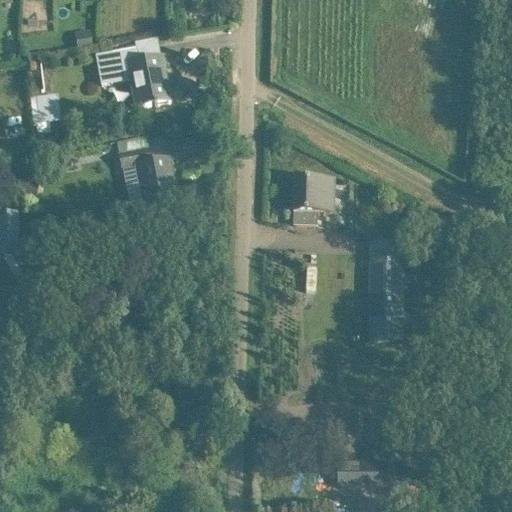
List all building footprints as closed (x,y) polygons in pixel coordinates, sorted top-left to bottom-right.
[(129,83),(135,111),(171,105),(162,60),(139,65),(137,53),(96,61),(101,89),(129,83)] [(31,100),(33,125),(50,124),(49,99),(31,100)] [(129,156),(118,158),(121,173),(134,171),(144,219),(146,232),(167,228),(165,215),(179,212),(170,162),(152,165),(149,152),(129,156)] [(38,177),(20,175),(17,197),(36,199),(38,177)] [(335,184),(315,183),(295,183),(293,228),(313,229),(314,215),(334,216),(335,184)] [(17,216),(0,216),(0,259),(18,259),(17,216)] [(440,228),(419,216),(414,226),(435,238),(440,228)] [(404,247),(370,246),(369,343),(403,344),(404,311),(404,289),(414,289),(415,289),(415,264),(404,263),(404,247)] [(31,359),(49,358),(49,342),(30,342),(31,359)] [(387,467),(343,466),(343,490),(387,490),(387,467)]
